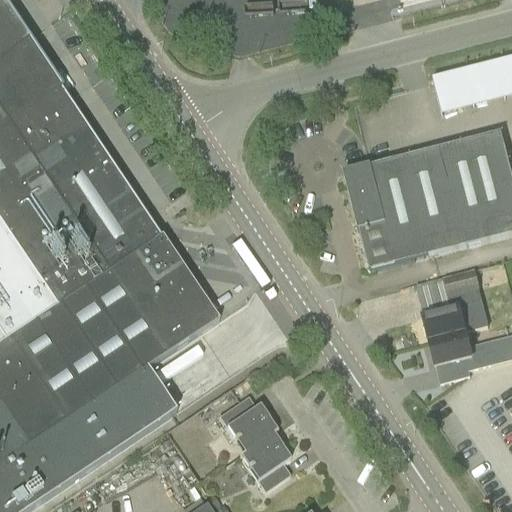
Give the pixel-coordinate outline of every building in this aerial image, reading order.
[(145,375),(211,331),(211,332),(218,327),(161,242),(159,243),(60,95),(62,93),(0,1),(0,511),(31,511),(174,418),(145,375)] [(343,177),(369,276),(511,239),(511,182),(500,137),(370,171),(370,170),(343,177)] [(414,290),(422,321),(429,346),(465,337),(461,323),(476,320),(473,309),(481,306),(478,294),(473,275),(414,290)] [(468,376),(471,375),(511,364),(511,351),(494,356),(491,345),(468,351),(465,337),(429,346),(435,372),(465,364),(468,376)] [(219,422),(243,458),(273,439),(276,437),(259,411),(247,419),(240,408),(219,422)] [(278,447),(273,439),(243,458),(239,460),(264,498),(290,481),(282,470),(290,465),(278,447)]
